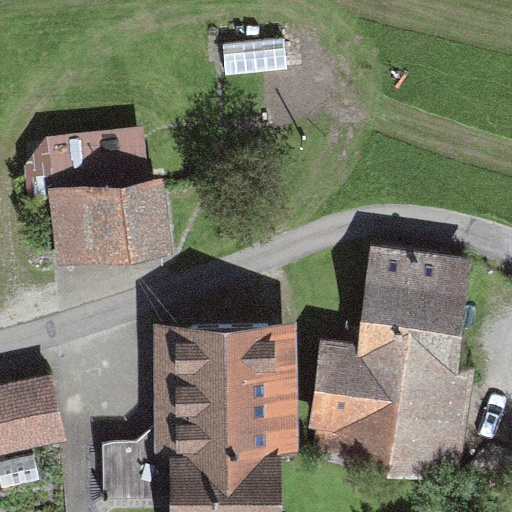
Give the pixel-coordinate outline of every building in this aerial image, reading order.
[(224,43),(227,74),(289,68),(286,37),(224,43)] [(28,201),(51,198),(49,184),(151,172),(145,123),(48,132),(26,161),(28,201)] [(51,198),(59,264),(174,251),(164,170),(151,172),(49,184),(51,198)] [(460,364),(475,252),(373,238),(359,339),(322,334),(309,425),(317,426),(313,459),(458,479),(474,366),(460,364)] [(172,511),(283,511),(283,449),(299,449),(298,313),(155,315),(156,421),(136,440),(104,441),(104,499),(172,499),(172,511)] [(0,379),(0,452),(68,437),(53,369),(0,379)]
